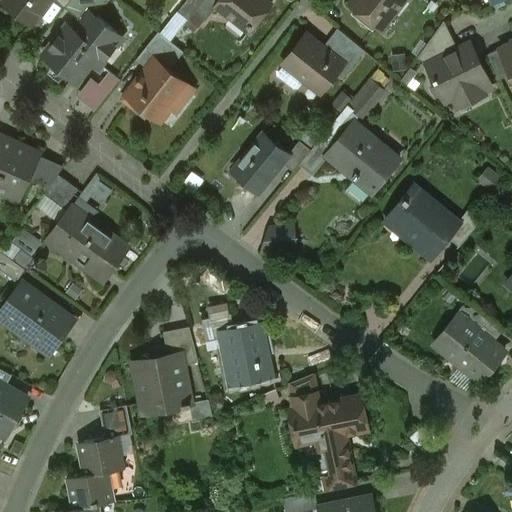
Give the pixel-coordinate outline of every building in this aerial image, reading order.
[(12,0),(9,6),(32,24),(50,0),(12,0)] [(186,0),(177,12),(188,20),(194,12),(203,0),(186,0)] [(203,0),(194,12),(205,21),(217,6),(216,5),(220,0),(203,0)] [(271,5),(265,0),(220,0),(216,5),(217,6),(249,32),(271,5)] [(354,0),(351,5),(377,26),(397,0),(400,0),(403,1),(403,0),(354,0)] [(74,29),(68,25),(43,55),(77,82),(92,63),(98,68),(116,46),(110,41),(117,32),(89,10),(74,29)] [(444,20),(417,58),(427,65),(458,49),(444,20)] [(365,51),(338,28),(323,48),(343,64),(336,73),(343,79),(365,51)] [(184,52),(158,31),(136,59),(147,68),(155,59),(169,70),(184,52)] [(323,48),(306,35),(284,63),(285,64),(305,80),(321,92),(336,73),(343,64),(323,48)] [(511,43),(500,50),(511,74),(511,76),(511,43)] [(458,49),(427,65),(435,81),(433,87),(436,95),(443,97),(445,101),(471,88),(474,95),(491,86),(476,56),(471,59),(465,46),(458,49)] [(500,50),(488,55),(499,79),(511,74),(500,50)] [(169,70),(155,59),(147,68),(127,94),(134,100),(130,105),(144,116),(148,111),(160,120),(177,99),(181,103),(193,89),(169,70)] [(104,62),(93,75),(78,93),(96,109),(123,78),(104,62)] [(305,80),(285,64),(278,72),(279,77),(294,89),(298,88),(305,80)] [(362,115),(389,94),(377,78),(349,98),(362,115)] [(400,158),(355,121),(332,149),(327,155),(328,156),(352,176),(351,178),(354,180),(358,175),(374,189),(400,158)] [(289,154),(263,133),(247,153),(252,157),(238,174),(259,191),(283,162),(290,154),(289,154)] [(0,178),(16,144),(0,137),(0,178)] [(311,149),(300,163),(313,174),(328,156),(327,155),(332,149),(320,139),(311,149)] [(299,140),(289,154),(290,154),(283,162),(294,171),(300,163),(311,149),(299,140)] [(39,155),(16,144),(0,178),(0,190),(19,199),(29,179),(39,157),(39,155)] [(52,163),(39,157),(29,179),(42,185),(52,163)] [(478,176),(495,190),(511,171),(494,157),(478,176)] [(78,188),(59,174),(44,193),(64,208),(78,188)] [(458,221),(415,185),(390,215),(411,233),(407,238),(424,252),(441,232),(448,237),(460,222),(458,221)] [(128,246),(72,206),(47,241),(64,253),(65,252),(104,280),(128,246)] [(460,222),(448,237),(459,246),(480,221),(468,210),(458,221),(460,222)] [(26,263),(44,241),(23,224),(5,246),(26,263)] [(25,269),(0,250),(0,268),(16,281),(25,269)] [(74,320),(22,282),(0,311),(0,316),(50,353),(74,320)] [(502,331),(466,301),(455,313),(462,319),(464,318),(493,342),(502,331)] [(231,313),(202,319),(205,336),(221,333),(221,331),(235,329),(231,313)] [(493,342),(464,318),(462,319),(443,343),(471,366),(468,370),(481,381),(505,351),(493,342)] [(235,329),(221,331),(221,333),(231,383),(272,374),(262,323),(235,329)] [(189,326),(164,331),(168,355),(183,352),(185,364),(199,362),(189,326)] [(168,355),(132,362),(143,415),(144,415),(144,411),(182,404),(183,407),(208,402),(212,417),(213,417),(208,399),(192,402),(185,364),(183,352),(168,355)] [(313,374),(291,383),(296,408),(319,404),(313,374)] [(27,397),(0,381),(0,432),(6,436),(27,397)] [(265,391),(268,405),(282,403),(279,388),(265,391)] [(296,408),(292,409),(295,423),(294,423),(298,443),(318,439),(328,489),(355,483),(345,433),(367,429),(360,395),(319,404),(296,408)] [(127,405),(100,410),(105,437),(119,434),(119,436),(132,433),(127,405)] [(105,437),(84,441),(90,473),(67,477),(73,508),(99,504),(115,500),(109,471),(125,468),(119,436),(119,434),(105,437)] [(315,491),(283,498),(286,511),(298,511),(318,508),(317,506),(318,506),(315,491)] [(318,506),(317,506),(318,508),(318,511),(376,511),(373,494),(318,506)]
